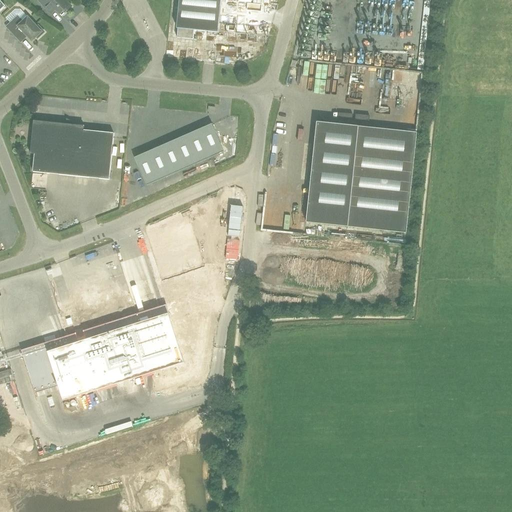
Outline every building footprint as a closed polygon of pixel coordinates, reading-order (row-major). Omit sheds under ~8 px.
[(71,7),(64,0),(38,0),(51,14),(55,9),(61,16),(71,7)] [(221,0),(179,0),(177,28),(178,29),(177,38),(193,39),(194,30),(218,32),(221,0)] [(229,15),(229,10),(240,9),(239,0),(226,0),(227,15),(229,15)] [(32,41),(36,37),(37,39),(44,32),(38,26),(37,27),(27,17),(23,22),(18,16),(6,27),(17,38),(21,34),(25,34),(32,41)] [(234,46),(235,58),(246,57),(245,46),(234,46)] [(312,72),(321,73),(321,61),(312,61),(312,72)] [(33,172),(109,179),(114,133),(84,130),(84,126),(73,125),(74,123),(67,120),(67,124),(34,121),(30,154),(35,154),(33,172)] [(317,122),(306,222),(406,233),(417,133),(317,122)] [(146,186),(223,153),(212,125),(134,159),(146,186)] [(287,206),(296,206),(296,194),(287,194),(287,206)] [(76,260),(80,269),(93,264),(90,255),(76,260)] [(65,337),(21,350),(35,393),(58,386),(63,401),(145,375),(150,392),(191,379),(194,387),(202,384),(214,264),(158,282),(165,305),(112,322),(107,304),(78,313),(82,325),(73,328),(69,316),(59,319),(65,337)] [(52,277),(64,274),(63,266),(50,269),(52,277)] [(139,283),(133,284),(139,305),(145,304),(139,283)] [(81,398),(84,409),(100,405),(97,393),(81,398)]
